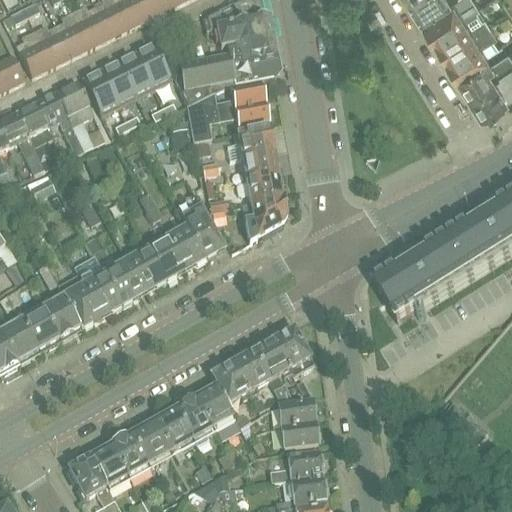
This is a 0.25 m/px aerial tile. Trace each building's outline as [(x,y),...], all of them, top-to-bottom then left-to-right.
[(53,10),(66,4),(63,0),(48,0),(49,0),(53,10)] [(111,44),(131,34),(114,0),(108,0),(100,4),(102,9),(96,12),(111,44)] [(114,0),(131,34),(136,31),(150,24),(139,0),(114,0)] [(139,0),(150,24),(170,14),(163,0),(139,0)] [(163,0),(170,14),(171,14),(190,4),(187,0),(163,0)] [(259,0),(251,0),(203,24),(205,36),(209,35),(210,39),(216,38),(219,54),(235,52),(234,50),(242,48),(255,45),(272,42),(268,22),(265,22),(259,0)] [(406,0),(419,20),(449,2),(447,0),(406,0)] [(419,20),(431,39),(481,8),(480,8),(463,19),(458,10),(473,0),(472,0),(452,0),(451,0),(449,2),(419,20)] [(39,17),(34,7),(21,15),(26,24),(39,17)] [(443,58),(490,29),(484,18),(486,17),(481,8),(431,39),(431,40),(432,39),(443,57),(443,58)] [(91,53),(102,48),(111,44),(96,12),(87,16),(85,12),(74,17),(91,53)] [(14,30),(26,24),(21,15),(9,21),(14,30)] [(498,22),(504,31),(511,24),(507,16),(498,22)] [(74,17),(67,21),(61,24),(63,29),(56,31),(72,63),(91,53),(74,17)] [(443,58),(455,77),(485,58),(485,57),(486,56),(481,47),(496,37),(490,29),(443,58)] [(52,73),(68,65),(72,63),(56,31),(48,36),(46,32),(35,37),(52,73)] [(16,51),(32,83),(52,73),(35,37),(22,43),(24,48),(16,51)] [(230,91),(260,85),(259,76),(267,65),(276,63),(272,42),(255,45),(242,48),(234,50),(235,52),(235,55),(227,56),(228,61),(229,61),(234,88),(230,91)] [(171,87),(152,49),(134,58),(153,96),(171,87)] [(455,77),(467,97),(498,79),(497,78),(506,72),(511,68),(511,50),(490,66),(485,58),(455,77)] [(182,96),(180,97),(179,97),(185,111),(186,112),(197,106),(214,98),(227,92),(230,91),(234,88),(229,61),(228,61),(227,56),(227,60),(180,71),(184,95),(182,96)] [(153,96),(134,58),(117,67),(136,104),(153,96)] [(24,87),(11,62),(0,67),(0,89),(4,97),(24,87)] [(136,104),(117,67),(100,76),(118,113),(136,104)] [(118,113),(100,76),(82,85),(100,122),(118,113)] [(467,97),(480,117),(506,101),(499,90),(503,88),(498,79),(467,97)] [(93,121),(77,87),(54,98),(71,131),(93,121)] [(186,112),(188,124),(266,109),(262,89),(231,96),(233,107),(216,110),(214,98),(197,106),(186,112)] [(71,131),(54,98),(35,108),(47,134),(58,128),(75,161),(84,157),(70,132),(71,131)] [(35,108),(15,118),(33,154),(34,154),(52,144),(47,134),(35,108)] [(172,108),(162,113),(166,121),(176,115),(172,108)] [(193,149),(198,148),(211,145),(208,130),(236,125),(238,134),(270,128),(266,109),(188,124),(193,149)] [(162,113),(150,119),(154,127),(166,121),(162,113)] [(19,148),(30,171),(40,165),(34,154),(33,154),(15,118),(0,125),(0,137),(8,153),(19,148)] [(137,121),(125,126),(129,134),(140,129),(137,121)] [(125,127),(114,132),(118,139),(129,135),(125,127)] [(187,133),(171,136),(175,160),(191,157),(187,133)] [(236,139),(241,164),(275,158),(271,133),(236,139)] [(13,189),(0,164),(0,157),(8,153),(0,137),(0,185),(4,194),(13,189)] [(96,157),(110,182),(123,174),(110,150),(96,157)] [(241,164),(245,187),(278,181),(274,159),(275,159),(275,158),(241,164)] [(85,166),(94,183),(105,178),(96,161),(85,166)] [(200,162),(201,171),(212,169),(210,161),(200,162)] [(201,171),(203,182),(219,180),(217,168),(212,169),(201,171)] [(37,205),(56,197),(47,179),(37,184),(39,188),(31,192),(37,205)] [(245,187),(249,210),(282,204),(278,181),(245,187)] [(17,210),(29,205),(24,193),(12,199),(17,210)] [(146,199),(142,201),(155,224),(159,221),(146,199)] [(138,203),(151,226),(155,224),(142,201),(138,203)] [(205,265),(207,264),(224,255),(194,203),(182,210),(183,212),(178,216),(186,231),(205,265)] [(399,274),(376,288),(400,325),(507,258),(511,255),(511,203),(498,212),(501,217),(473,235),(470,230),(427,257),(430,262),(402,280),(399,274)] [(212,217),(222,215),(228,214),(227,204),(208,208),(210,217),(212,217)] [(249,249),(283,229),(287,221),(284,205),(282,206),(282,204),(249,210),(242,212),(249,249)] [(91,211),(81,216),(90,232),(100,226),(91,211)] [(224,226),(222,216),(222,215),(212,217),(214,227),(224,226)] [(186,231),(166,243),(185,276),(205,265),(186,231)] [(166,243),(146,254),(165,288),(185,276),(166,243)] [(146,254),(126,265),(145,299),(165,288),(146,254)] [(126,265),(102,278),(121,312),(145,299),(126,265)] [(13,269),(5,275),(15,290),(23,285),(13,269)] [(47,291),(55,286),(46,269),(37,273),(47,291)] [(102,278),(82,290),(101,324),(121,312),(102,278)] [(82,290),(62,301),(80,332),(81,332),(82,334),(101,324),(82,290)] [(6,300),(13,312),(21,307),(13,296),(6,300)] [(0,303),(0,307),(5,316),(13,312),(6,300),(0,303)] [(62,301),(42,312),(59,344),(80,332),(62,301)] [(42,312),(20,324),(38,356),(59,344),(42,312)] [(20,324),(0,335),(0,337),(17,368),(38,356),(20,324)] [(293,333),(273,345),(290,374),(296,371),(300,378),(313,371),(309,364),(310,363),(298,342),(299,340),(297,337),(295,336),(293,333)] [(0,337),(0,377),(17,368),(0,337)] [(273,345),(252,356),(269,386),(281,380),(283,384),(292,380),(292,379),(290,374),(273,345)] [(252,356),(231,369),(248,398),(250,402),(257,398),(255,394),(269,386),(252,356)] [(231,369),(210,381),(216,392),(227,410),(240,403),(242,406),(250,402),(248,398),(231,369)] [(296,389),(303,403),(311,402),(302,386),(296,389)] [(273,394),(279,407),(292,405),(285,389),(273,394)] [(202,399),(195,403),(212,433),(214,436),(235,424),(233,421),(231,417),(227,410),(216,392),(212,390),(203,394),(202,399)] [(175,410),(175,415),(192,444),(191,444),(193,448),(196,453),(209,445),(207,440),(214,436),(212,433),(195,403),(189,407),(183,406),(175,410)] [(312,406),(277,411),(278,417),(280,433),(315,428),(314,419),(316,415),(315,411),(312,408),(312,406)] [(461,451),(472,460),(488,440),(455,411),(454,412),(449,409),(442,417),(446,421),(437,431),(448,440),(447,441),(460,452),(461,451)] [(161,422),(155,426),(171,455),(173,459),(174,459),(181,455),(193,448),(191,444),(192,444),(175,415),(171,412),(163,417),(161,422)] [(250,427),(247,423),(245,419),(235,425),(239,433),(248,427),(248,428),(250,427)] [(131,435),(130,440),(147,469),(163,460),(164,464),(170,461),(168,457),(152,427),(144,432),(138,431),(131,435)] [(239,433),(244,442),(250,440),(248,428),(248,427),(239,433)] [(315,428),(280,433),(284,454),(316,450),(318,450),(317,447),(320,445),(319,439),(316,439),(315,428)] [(116,447),(110,451),(127,481),(129,485),(135,481),(132,477),(147,469),(130,440),(127,438),(117,443),(116,447)] [(252,450),(257,459),(265,455),(260,446),(252,450)] [(88,461),(87,464),(89,463),(106,492),(122,483),(124,487),(129,485),(127,481),(110,451),(103,455),(98,454),(88,460),(88,461)] [(232,455),(226,459),(233,470),(239,467),(232,455)] [(287,475),(269,478),(270,489),(289,486),(322,481),(321,471),(323,469),(322,461),(319,460),(319,456),(285,461),(287,475)] [(218,463),(224,475),(233,470),(226,459),(218,463)] [(87,464),(68,475),(85,504),(86,504),(95,498),(103,511),(102,511),(117,511),(108,496),(106,492),(89,463),(87,464)] [(195,477),(201,488),(213,482),(206,470),(195,477)] [(227,478),(211,487),(218,497),(229,495),(227,478)] [(292,505),(275,508),(275,510),(275,511),(293,511),(294,511),(326,507),(325,504),(328,501),(327,494),(324,491),(322,481),(289,486),(292,505)] [(193,497),(211,508),(218,497),(211,487),(193,497)] [(163,498),(168,506),(175,503),(171,494),(163,498)] [(229,495),(218,497),(224,505),(227,509),(236,508),(234,494),(229,495)] [(220,511),(224,505),(218,497),(214,505),(215,505),(210,511),(220,511)] [(144,511),(152,511),(150,506),(147,503),(141,506),(144,511)]
